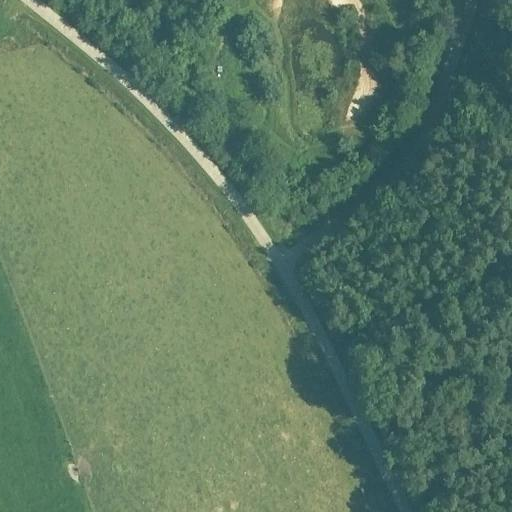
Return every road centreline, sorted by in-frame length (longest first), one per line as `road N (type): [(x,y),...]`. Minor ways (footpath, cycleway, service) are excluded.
road 1 (unclassified): [(405,511),(306,308),(234,198),(119,75),(29,0)]
road 2 (track): [(473,0),(413,152),(279,266)]
